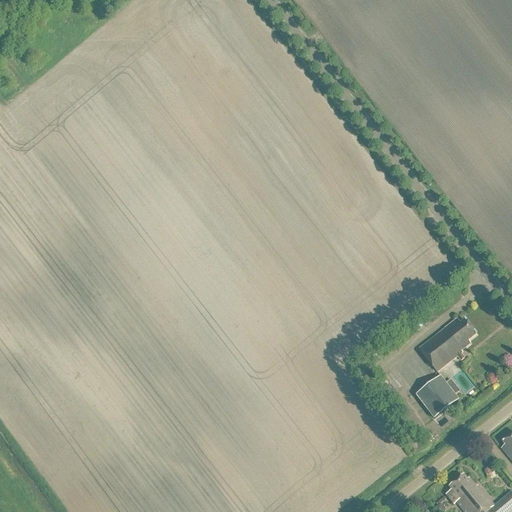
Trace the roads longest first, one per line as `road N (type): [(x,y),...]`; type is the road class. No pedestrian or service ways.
road 1 (tertiary): [(511,304),(268,0)]
road 2 (unclassified): [(383,511),(511,406)]
